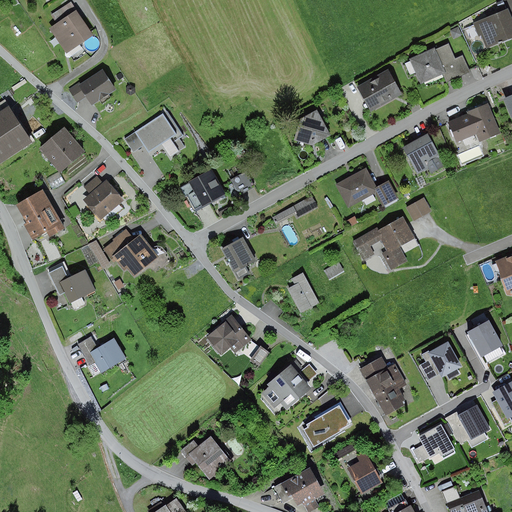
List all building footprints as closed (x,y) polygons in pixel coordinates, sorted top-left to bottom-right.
[(82,9),(55,28),(71,51),(100,35),(82,9)] [(511,12),(478,25),(487,49),(511,40),(511,12)] [(450,46),(414,62),(424,85),(447,75),(450,83),(472,74),(466,58),(457,62),(450,46)] [(82,83),(71,90),(80,106),(93,98),(97,106),(125,89),(113,70),(85,87),(82,83)] [(394,72),(360,89),(371,112),(406,96),(394,72)] [(15,105),(0,114),(0,166),(38,143),(15,105)] [(496,106),(469,115),(458,132),(461,143),(481,136),(483,144),(506,137),(496,106)] [(323,112),(305,110),(300,142),(319,145),(336,135),(323,112)] [(165,111),(127,138),(134,152),(143,146),(148,153),(161,145),(169,156),(184,147),(180,139),(183,136),(165,111)] [(72,130),(47,150),(66,174),(91,155),(72,130)] [(434,138),(408,150),(420,175),(445,163),(434,138)] [(372,169),(340,186),(352,208),(380,194),(387,207),(401,200),(393,183),(382,189),(372,169)] [(245,170),(234,178),(241,188),(252,181),(245,170)] [(200,192),(190,198),(198,213),(230,196),(218,171),(195,183),(200,192)] [(108,185),(100,179),(88,188),(94,194),(88,201),(106,222),(130,201),(112,181),(108,185)] [(48,190),(17,207),(37,244),(68,228),(48,190)] [(314,195),(295,205),(301,215),(320,206),(314,195)] [(428,201),(410,210),(416,222),(434,213),(428,201)] [(380,231),(356,245),(365,260),(387,247),(389,250),(384,253),(395,271),(411,262),(403,249),(418,240),(407,222),(383,236),(380,231)] [(141,243),(128,230),(105,252),(119,267),(123,263),(138,280),(163,257),(145,239),(141,243)] [(249,239),(227,250),(239,275),(261,265),(249,239)] [(99,243),(90,247),(103,271),(112,267),(99,243)] [(511,257),(500,262),(511,296),(511,257)] [(331,277),(346,269),(341,259),(326,268),(331,277)] [(67,269),(52,276),(61,296),(68,293),(73,305),(100,293),(91,274),(73,282),(67,269)] [(298,287),(290,291),(302,316),(323,306),(306,272),(294,278),(298,287)] [(238,318),(210,337),(225,359),(253,340),(238,318)] [(505,355),(488,323),(466,335),(483,367),(505,355)] [(120,340),(94,354),(105,374),(131,361),(120,340)] [(462,367),(448,341),(422,355),(427,363),(420,366),(427,380),(439,374),(442,377),(446,375),(449,381),(461,375),(458,369),(462,367)] [(260,364),(270,350),(260,343),(251,357),(260,364)] [(388,360),(364,373),(391,421),(413,408),(404,393),(412,389),(400,367),(394,370),(388,360)] [(278,389),(267,398),(279,412),(288,405),(293,412),(320,390),(300,365),(274,385),(278,389)] [(511,382),(493,393),(497,401),(492,403),(504,425),(511,420),(511,382)] [(303,421),(314,441),(353,422),(342,401),(303,421)] [(462,410),(446,419),(460,445),(468,441),(471,448),(487,439),(484,433),(490,430),(477,406),(464,413),(462,410)] [(455,449),(440,423),(417,435),(423,445),(412,451),(420,463),(439,452),(441,457),(455,449)] [(197,442),(187,449),(210,480),(234,462),(216,437),(202,448),(197,442)] [(366,463),(353,470),(365,494),(388,482),(373,452),(363,457),(366,463)] [(318,467),(278,488),(285,502),(298,495),(303,504),(308,502),(312,511),(318,511),(325,508),(321,499),(332,494),(318,467)] [(460,487),(446,492),(452,511),(490,511),(483,490),(464,497),(460,487)] [(190,511),(181,498),(160,511),(190,511)] [(417,511),(414,503),(392,511),(417,511)]
